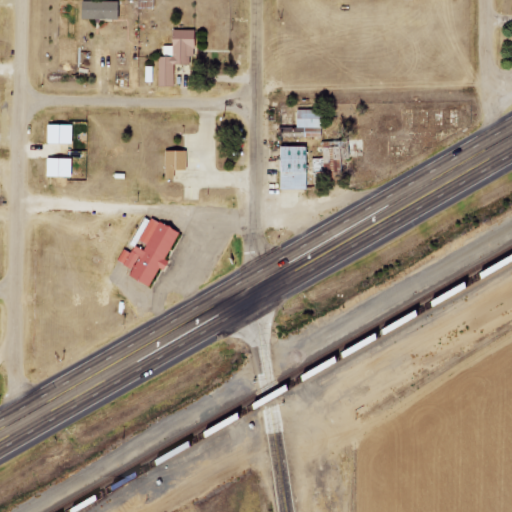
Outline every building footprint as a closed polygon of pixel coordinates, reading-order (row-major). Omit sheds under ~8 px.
[(118,1),(81,1),(80,19),(118,20),(118,1)] [(192,30),(171,30),(172,46),(164,46),(165,56),(158,56),(159,86),(174,86),(174,65),(193,64),(192,30)] [(146,82),(156,82),(156,66),(145,67),(146,82)] [(297,128),(319,127),(319,109),(297,110),(297,128)] [(72,125),(47,125),(47,144),(72,144),(72,125)] [(308,147),(278,147),(280,190),(309,189),(308,147)] [(322,148),(323,159),(313,159),(314,171),(326,170),(325,164),(340,163),(339,147),(322,148)] [(185,151),(164,151),(164,179),(174,179),(174,170),(186,170),(185,151)] [(71,177),(71,159),(46,158),(46,177),(71,177)] [(179,233),(144,216),(132,242),(135,244),(131,253),(124,250),(118,262),(133,269),(129,278),(151,288),(164,260),(165,260),(179,233)]
